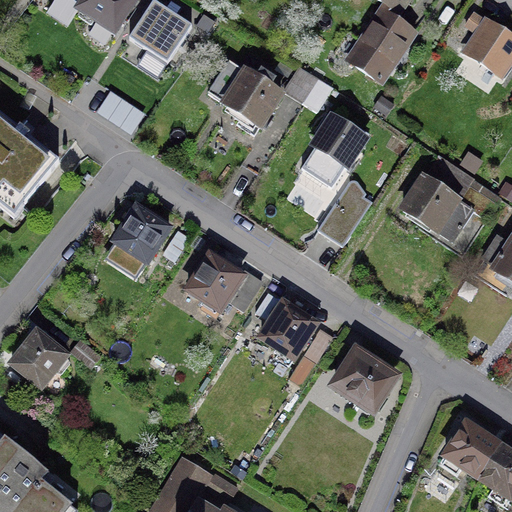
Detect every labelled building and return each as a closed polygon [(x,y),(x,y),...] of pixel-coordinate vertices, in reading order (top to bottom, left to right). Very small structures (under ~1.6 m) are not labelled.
[(137,0),(76,0),(72,7),(116,34),(137,0)] [(410,0),(374,0),(400,16),(410,0)] [(131,43),(174,64),(194,23),(151,2),(131,43)] [(415,31),(378,7),(344,60),(381,84),(415,31)] [(511,60),(511,36),(483,17),(459,54),(500,79),(511,60)] [(281,89),(238,63),(214,102),(258,128),(281,89)] [(284,94),(304,105),(319,80),(299,68),(284,94)] [(332,88),(319,80),(304,105),(318,113),(332,88)] [(133,88),(114,117),(129,127),(148,98),(133,88)] [(367,138),(329,113),(317,131),(324,136),(301,169),(333,190),(367,138)] [(49,170),(0,130),(0,201),(15,213),(49,170)] [(461,198),(420,172),(397,210),(453,245),(459,234),(475,244),(499,206),(468,187),(461,198)] [(371,199),(355,176),(317,225),(342,242),(371,199)] [(166,238),(130,214),(105,251),(142,275),(166,238)] [(511,234),(506,243),(496,236),(481,259),(490,266),(488,269),(511,284),(511,234)] [(239,272),(206,248),(180,285),(216,311),(225,299),(241,310),(264,278),(245,265),(239,272)] [(315,325),(276,297),(251,332),(291,360),(315,325)] [(334,334),(321,326),(303,353),(316,361),(334,334)] [(66,365),(29,337),(2,372),(39,400),(66,365)] [(100,358),(80,343),(71,354),(91,369),(100,358)] [(397,382),(349,354),(326,394),(373,422),(397,382)] [(440,464),(473,486),(496,450),(463,428),(440,464)] [(48,476),(0,437),(0,511),(73,511),(40,485),(48,476)] [(511,500),(511,459),(496,450),(473,486),(508,507),(511,500)] [(189,511),(210,478),(183,462),(152,511),(189,511)] [(215,477),(207,491),(228,504),(237,490),(215,477)] [(226,511),(224,511),(223,511),(212,511),(198,503),(192,511),(226,511)]
